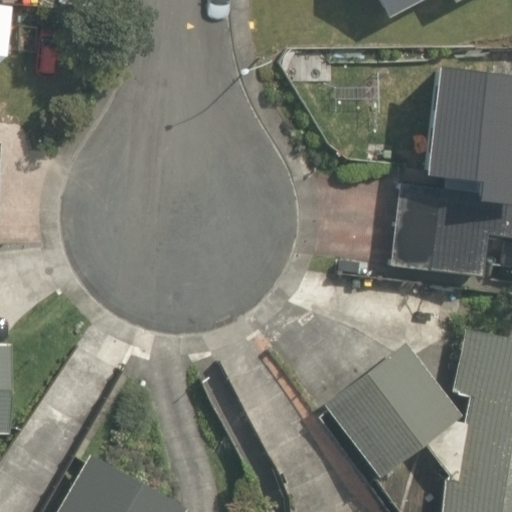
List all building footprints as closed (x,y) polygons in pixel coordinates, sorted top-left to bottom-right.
[(372,0),(382,19),(420,0),(444,0),(446,3),(453,0),(372,0)] [(388,268),(475,277),(479,237),(511,240),(511,84),(467,79),(455,193),(397,187),(388,268)] [(435,511),(511,511),(511,342),(458,333),(447,393),(464,396),(458,416),(403,344),(322,406),(377,479),(421,446),(443,475),(435,511)] [(0,435),(8,435),(9,347),(0,346),(0,435)] [(174,511),(176,509),(84,455),(50,511),(174,511)]
